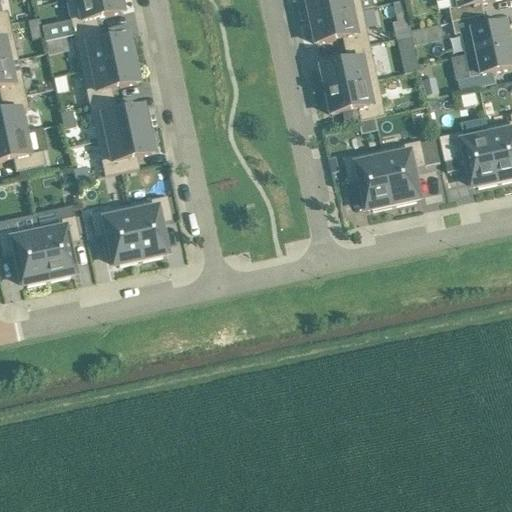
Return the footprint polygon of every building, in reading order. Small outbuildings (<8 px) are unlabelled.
[(124,8),(122,0),(75,0),(66,2),(74,38),(99,32),(96,20),(123,14),(123,13),(122,13),(121,8),(124,8)] [(308,6),(305,7),(309,24),(364,12),(360,0),(306,0),(307,2),(308,6)] [(453,0),(455,10),(450,11),(453,25),(485,18),(483,6),(503,1),(502,0),(453,0)] [(405,3),(395,5),(398,18),(408,16),(405,3)] [(364,12),(309,24),(313,41),(316,40),(317,45),(317,46),(344,41),(346,53),(371,47),(364,12)] [(0,28),(10,27),(7,13),(0,14),(0,28)] [(485,18),(453,25),(455,37),(461,36),(466,58),(511,47),(511,43),(508,25),(488,29),(485,18)] [(0,65),(18,62),(12,33),(10,27),(0,28),(0,65)] [(424,31),(412,33),(413,38),(415,47),(427,44),(424,31)] [(99,32),(74,38),(81,73),(136,61),(132,44),(129,45),(128,40),(129,40),(128,39),(101,44),(99,32)] [(379,83),(371,47),(346,53),(349,65),(322,71),(322,72),(323,72),(324,77),(321,77),(325,95),(379,83)] [(511,47),(466,58),(453,60),(458,83),(460,83),(462,94),(497,87),(494,75),(510,72),(511,71),(511,47)] [(81,73),(89,109),(114,103),(111,91),(138,85),(138,83),(138,84),(137,79),(140,78),(136,61),(81,73)] [(0,100),(0,103),(25,97),(18,62),(0,65),(0,100)] [(56,80),(60,94),(71,91),(68,77),(56,80)] [(386,118),(379,83),(325,95),(328,112),(331,111),(332,115),(332,116),(332,117),(359,111),(361,124),(386,118)] [(0,139),(28,134),(24,112),(28,111),(25,97),(0,103),(3,115),(0,115),(0,139)] [(437,100),(427,102),(429,112),(439,109),(437,100)] [(114,103),(89,109),(97,144),(151,132),(147,115),(145,116),(144,111),(144,109),(117,115),(114,103)] [(511,121),(511,124),(488,129),(500,186),(511,183),(511,117),(511,118),(511,121)] [(463,135),(440,140),(447,175),(458,172),(456,162),(467,160),(474,189),(478,188),(479,191),(500,186),(488,129),(487,130),(488,134),(464,139),(463,135)] [(155,149),(151,132),(97,144),(104,179),(130,174),(127,161),(154,156),(153,154),(152,150),(155,149)] [(28,134),(0,139),(0,164),(13,161),(16,174),(46,167),(43,153),(33,155),(28,134)] [(421,144),(383,152),(395,209),(417,205),(416,202),(420,200),(414,172),(427,169),(421,144)] [(395,209),(383,152),(344,161),(349,186),(362,183),(368,212),(373,211),(373,214),(395,209)] [(336,161),(330,162),(333,176),(339,175),(336,161)] [(128,207),(141,264),(162,260),(161,257),(166,256),(160,227),(172,224),(167,199),(128,207)] [(119,269),(141,264),(128,207),(89,216),(95,241),(108,238),(114,267),(118,266),(119,269)] [(11,233),(0,235),(0,248),(3,261),(15,258),(22,287),(26,286),(27,289),(48,284),(37,232),(34,217),(9,222),(11,233)] [(56,228),(37,232),(48,284),(70,280),(69,277),(74,276),(68,247),(80,244),(75,219),(61,222),(62,227),(56,228)]
